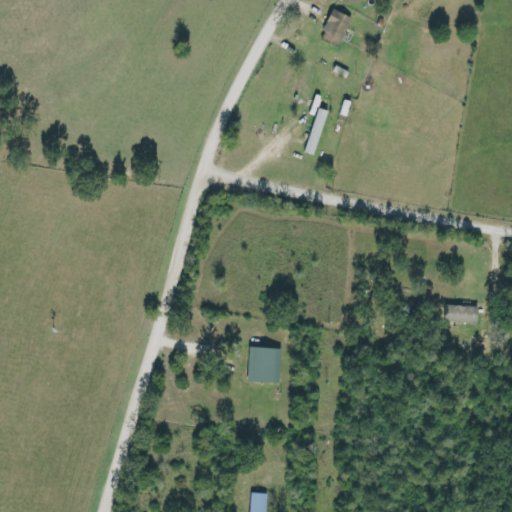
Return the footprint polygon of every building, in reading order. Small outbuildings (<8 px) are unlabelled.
[(319,41),(339,48),(350,17),(331,10),(319,41)] [(327,112),(317,108),(303,152),(313,155),(327,112)] [(476,324),(477,307),(444,306),(443,322),(476,324)] [(246,382),(278,383),(279,349),(247,347),(246,382)] [(265,511),(266,494),(249,493),(248,511),(265,511)]
